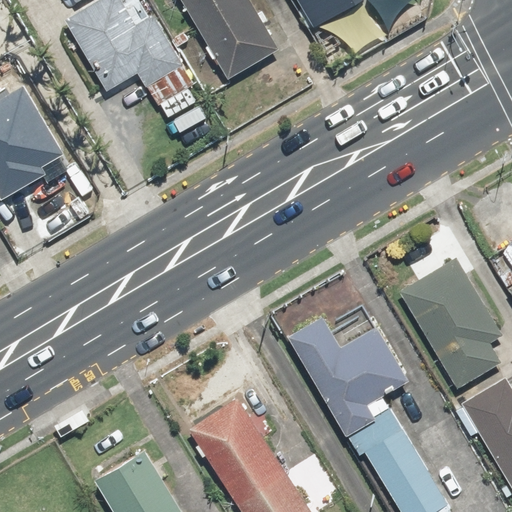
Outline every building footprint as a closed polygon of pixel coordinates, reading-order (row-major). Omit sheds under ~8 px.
[(127,0),(94,0),(68,15),(110,87),(142,69),(160,101),(198,79),(157,9),(139,20),(127,0)] [(187,0),(232,75),(283,45),(256,0),(187,0)] [(300,0),(314,23),(354,0),(300,0)] [(0,184),(6,195),(51,169),(47,162),(68,150),(29,81),(0,96),(0,184)] [(459,252),(429,270),(402,286),(460,384),(505,358),(493,338),(505,330),(459,252)] [(378,320),(345,341),(326,309),(292,329),(402,511),(426,511),(443,502),(377,393),(410,373),(378,320)] [(511,380),(508,375),(466,398),(511,478),(511,380)] [(322,511),(242,392),(191,426),(249,511),(322,511)] [(185,511),(142,443),(97,472),(122,511),(185,511)]
